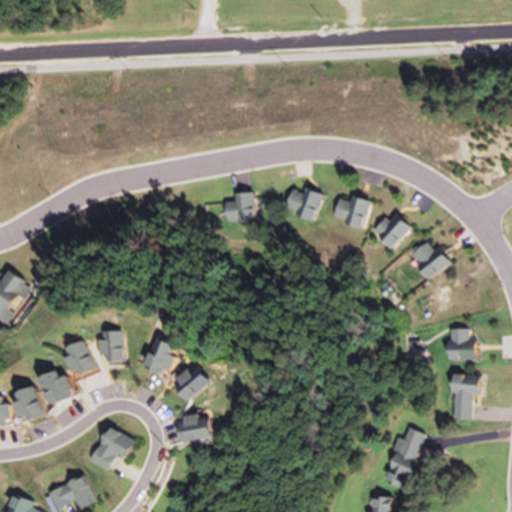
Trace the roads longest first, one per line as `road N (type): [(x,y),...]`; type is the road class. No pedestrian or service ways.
road 1 (residential): [(0,240),(113,184),(330,152),(380,162),(430,185),(474,220),(511,279)]
road 2 (residential): [(511,36),(0,55)]
road 3 (residential): [(115,511),(150,454),(147,427),(128,408),(104,407),(55,442),(0,455)]
